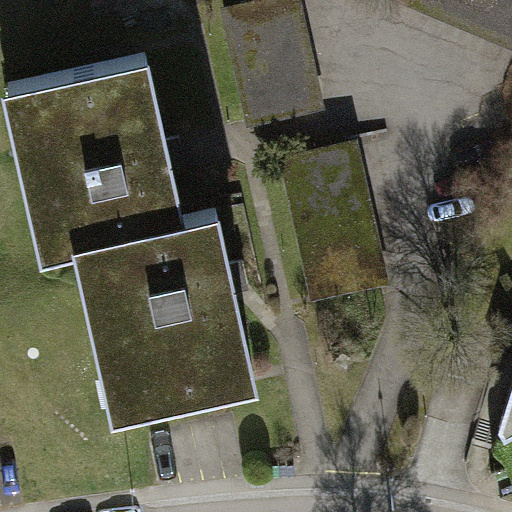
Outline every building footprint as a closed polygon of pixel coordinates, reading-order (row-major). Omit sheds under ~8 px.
[(303,0),(271,0),(225,10),(248,122),(294,113),(325,106),(303,0)] [(511,0),(400,0),(511,47),(511,0)] [(68,233),(180,209),(142,44),(0,76),(0,83),(36,241),(68,233)] [(305,158),(276,165),(311,298),(394,276),(359,143),(305,158)] [(210,203),(180,209),(68,233),(107,409),(201,389),(249,378),(210,203)]
